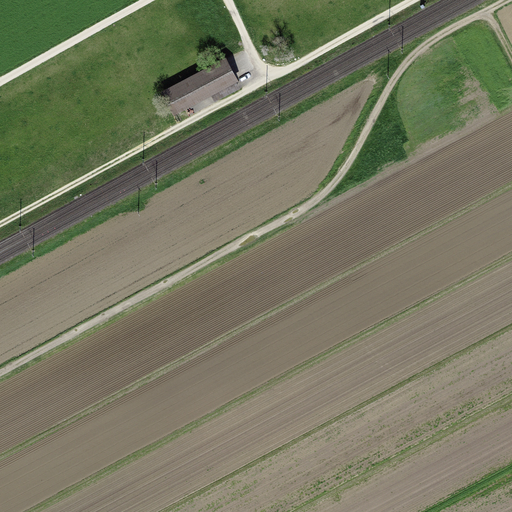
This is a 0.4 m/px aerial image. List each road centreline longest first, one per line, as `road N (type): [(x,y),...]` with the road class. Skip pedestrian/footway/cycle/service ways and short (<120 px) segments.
road 1 (track): [(506,0),(409,59),(340,175),(313,202),(0,372)]
road 2 (track): [(0,224),(267,79)]
road 3 (track): [(147,0),(0,82)]
road 4 (track): [(267,79),(413,0)]
